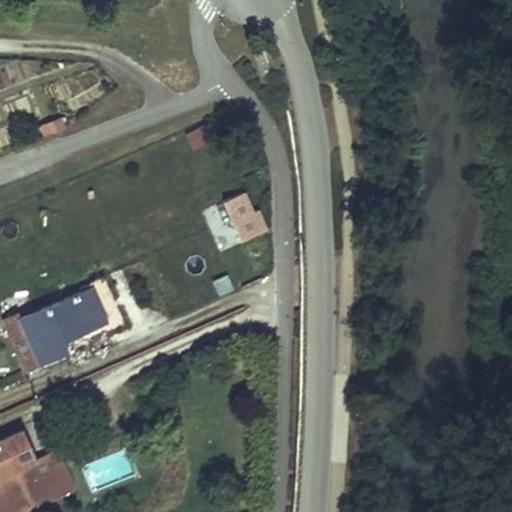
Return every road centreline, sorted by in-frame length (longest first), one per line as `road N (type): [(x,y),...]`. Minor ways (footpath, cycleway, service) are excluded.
road 1 (residential): [(313,511),(322,242),(315,137),(299,59),(266,6)]
road 2 (residential): [(226,81),(261,114),(285,198),(277,511)]
road 3 (unknown): [(285,268),(0,389)]
road 4 (residential): [(48,147),(226,81)]
